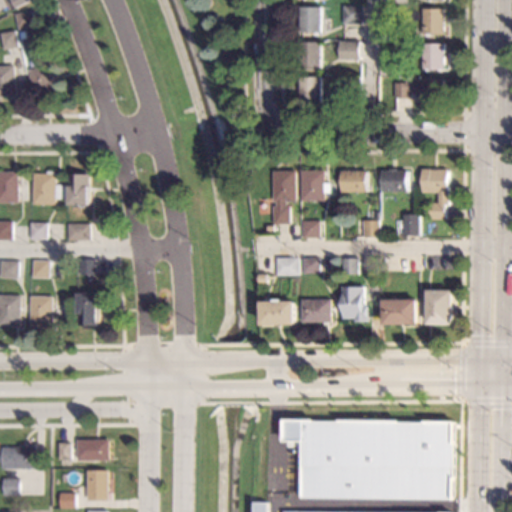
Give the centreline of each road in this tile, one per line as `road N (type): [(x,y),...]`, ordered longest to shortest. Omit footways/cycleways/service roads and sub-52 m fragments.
road 1 (tertiary): [(511,356),(0,359)]
road 2 (tertiary): [(0,388),(393,385)]
road 3 (residential): [(67,0),(119,136),(141,250),(147,359)]
road 4 (tertiary): [(499,370),(505,0)]
road 5 (tertiary): [(480,0),(477,370)]
road 6 (residential): [(183,358),(179,247),(157,129),(113,0)]
road 7 (residential): [(511,134),(299,136),(274,125)]
road 8 (residential): [(157,129),(0,136)]
road 9 (residential): [(180,511),(183,358)]
road 10 (residential): [(147,359),(148,511)]
road 11 (residential): [(0,411),(147,410)]
road 12 (tertiary): [(495,511),(499,384)]
road 13 (tertiary): [(476,384),(473,511)]
road 14 (residential): [(266,0),(265,104),(274,125)]
